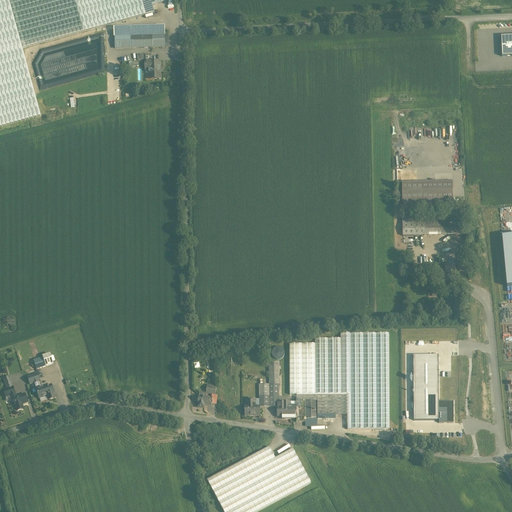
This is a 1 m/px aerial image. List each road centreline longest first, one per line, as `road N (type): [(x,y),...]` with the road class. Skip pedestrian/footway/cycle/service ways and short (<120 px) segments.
road 1 (unclassified): [(180,27),(185,416)]
road 2 (residential): [(511,15),(180,27)]
road 3 (residential): [(501,457),(185,416)]
road 4 (unclassified): [(0,433),(91,405),(185,416)]
